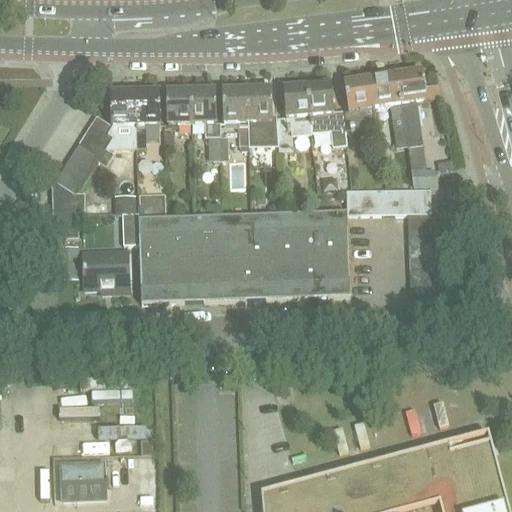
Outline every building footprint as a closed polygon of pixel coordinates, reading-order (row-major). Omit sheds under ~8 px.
[(423,74),(397,78),(404,134),(406,144),(420,142),(415,107),(427,105),(423,74)] [(394,135),(404,134),(397,78),(384,80),(384,77),(373,78),(374,82),(369,82),(374,113),(390,110),(394,135)] [(344,120),(346,140),(377,136),(374,113),(369,82),(345,86),(349,118),(344,119),(344,120)] [(347,153),(346,140),(344,120),(334,121),(331,88),(307,90),(312,139),(332,138),(335,155),(347,153)] [(277,126),(280,149),(281,158),(294,157),(292,144),(313,142),(312,139),(307,90),(284,92),(287,126),(277,126)] [(271,94),(247,95),(248,128),(248,136),(249,150),(280,149),(277,126),(272,126),(271,94)] [(224,128),(248,128),(247,95),(223,96),(224,128)] [(168,130),(192,130),(191,96),(168,97),(168,130)] [(215,96),(191,96),(192,130),(206,129),(206,145),(210,145),(210,163),(215,162),(220,162),(219,129),(216,129),(215,96)] [(111,98),(112,130),(107,138),(92,128),(86,137),(108,150),(113,141),(127,141),(127,171),(136,171),(136,154),(136,141),(136,130),(136,97),(111,98)] [(160,130),(159,105),(159,97),(136,97),(136,130),(160,130)] [(240,151),(249,150),(248,136),(240,136),(240,151)] [(108,150),(86,137),(80,147),(102,161),(108,150)] [(175,153),(174,140),(165,140),(165,154),(175,153)] [(136,141),(136,154),(146,154),(146,141),(136,141)] [(228,142),(220,142),(220,162),(221,167),(228,166),(228,162),(228,142)] [(95,171),(102,161),(80,147),(74,157),(95,171)] [(74,157),(68,167),(89,181),(95,171),(74,157)] [(451,172),(450,164),(438,166),(439,175),(451,172)] [(83,190),(89,181),(68,167),(62,177),(83,190)] [(413,192),(426,191),(438,191),(435,175),(423,175),(412,176),(413,192)] [(83,190),(62,177),(55,187),(74,199),(79,197),(83,190)] [(53,220),(78,220),(85,219),(85,200),(79,200),(79,197),(74,199),(55,187),(52,191),(53,220)] [(408,219),(431,218),(430,195),(394,196),(394,219),(408,219)] [(372,220),(371,196),(359,197),(360,220),(372,220)] [(371,196),(372,220),(383,220),(382,196),(371,196)] [(382,196),(383,220),(394,219),(394,196),(382,196)] [(359,197),(347,197),(348,216),(348,220),(360,220),(359,197)] [(137,218),(137,203),(117,203),(117,218),(137,218)] [(274,207),(270,212),(270,217),(281,216),(281,207),(274,207)] [(165,209),(140,210),(140,221),(165,221),(165,209)] [(138,224),(139,249),(141,293),(141,309),(350,301),(349,285),(348,224),(348,220),(348,216),(138,224)] [(138,218),(123,218),(123,250),(139,249),(138,224),(138,218)] [(431,218),(408,219),(408,230),(432,230),(431,221),(431,218)] [(51,244),(54,244),(79,243),(78,220),(53,220),(50,220),(51,244)] [(408,230),(409,241),(432,241),(432,230),(408,230)] [(432,241),(409,241),(409,253),(432,252),(432,241)] [(78,252),(57,252),(58,285),(79,284),(78,252)] [(409,253),(410,264),(433,263),(432,252),(409,253)] [(129,297),(129,285),(128,257),(95,259),(83,259),(84,295),(112,294),(112,298),(129,297)] [(433,263),(410,264),(410,275),(433,274),(433,263)] [(410,275),(410,286),(434,285),(433,274),(410,275)] [(411,297),(434,296),(434,285),(410,286),(411,297)] [(434,296),(411,297),(411,299),(411,308),(434,307),(434,296)] [(122,389),(68,392),(68,402),(123,400),(122,389)] [(303,487),(262,498),(262,511),(508,511),(492,449),(489,437),(448,448),(303,487)] [(139,446),(139,459),(151,459),(151,445),(139,446)] [(108,466),(60,468),(61,489),(109,487),(108,466)]
